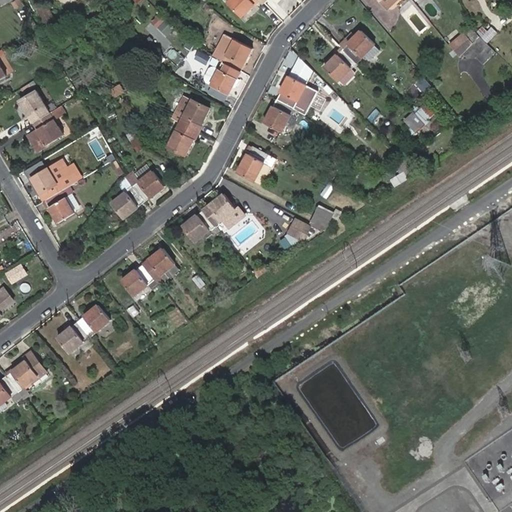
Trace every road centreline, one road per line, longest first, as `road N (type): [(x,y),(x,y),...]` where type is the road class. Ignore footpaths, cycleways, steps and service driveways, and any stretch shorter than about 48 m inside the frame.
road 1 (unclassified): [(28,511),(511,182)]
road 2 (residential): [(71,286),(208,180),(283,37),(321,0)]
road 3 (residential): [(0,166),(71,286)]
